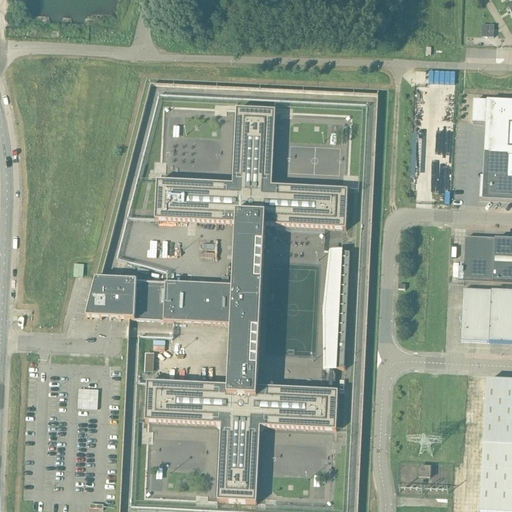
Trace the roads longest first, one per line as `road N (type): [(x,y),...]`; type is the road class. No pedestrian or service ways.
road 1 (unclassified): [(134,54),(511,68)]
road 2 (unclassified): [(384,361),(395,219),(511,222)]
road 3 (unclassified): [(0,343),(0,123)]
road 4 (unclassified): [(385,511),(378,461),(384,361)]
road 5 (unclassified): [(0,49),(134,54)]
road 6 (unclassified): [(511,367),(384,361)]
